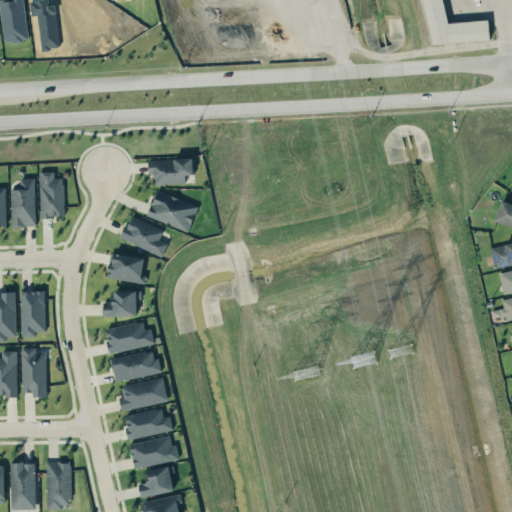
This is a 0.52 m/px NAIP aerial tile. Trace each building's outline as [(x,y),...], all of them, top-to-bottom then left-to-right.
[(28,40),(24,0),(0,0),(0,8),(3,42),(28,40)] [(447,25),(442,0),(421,0),(431,47),(490,35),(487,17),(447,25)] [(193,157),(148,159),(148,173),(154,173),(155,184),(185,182),(185,174),(194,174),(193,157)] [(64,216),(63,177),(54,177),(54,171),(39,171),(40,216),(64,216)] [(10,188),(11,226),(36,225),(35,177),(20,178),(20,188),(10,188)] [(198,205),(156,189),(146,215),(188,231),(198,205)] [(511,203),(501,200),(494,221),(511,226),(511,203)] [(168,242),(159,239),(163,228),(129,215),(120,239),(163,254),(168,242)] [(511,241),(490,247),(495,268),(511,263),(511,241)] [(109,278),(146,281),(146,274),(143,274),(144,256),(111,253),(109,278)] [(113,290),(113,301),(103,302),(103,315),(136,314),(136,298),(141,298),(141,289),(113,290)] [(21,336),(36,336),(36,331),(45,331),(45,290),(20,290),(21,336)] [(0,340),(6,341),(6,336),(16,335),(15,291),(0,291),(0,340)] [(492,317),(505,315),(506,319),(511,317),(511,295),(501,297),(503,308),(491,309),(492,317)] [(154,343),(151,328),(144,329),(142,320),(106,328),(108,339),(106,340),(108,353),(154,343)] [(46,396),(46,351),(36,351),(36,346),(21,347),(22,391),(32,391),(32,396),(46,396)] [(159,373),(155,349),(110,356),(114,380),(159,373)] [(0,395),(17,395),(16,350),(1,350),(1,357),(0,356),(0,395)] [(121,410),(168,400),(163,376),(121,385),(123,396),(118,397),(121,410)] [(173,429),(170,415),(163,416),(161,407),(123,415),(128,438),(173,429)] [(179,458),(176,443),(171,444),(169,435),(129,443),(134,467),(179,458)] [(36,508),(34,461),(9,462),(11,509),(36,508)] [(46,461),(47,507),(71,506),(70,461),(46,461)] [(146,469),(148,481),(138,483),(140,496),(174,490),(171,472),(174,472),(173,464),(146,469)] [(144,511),(179,511),(177,502),(182,502),(180,493),(142,500),(144,511)]
